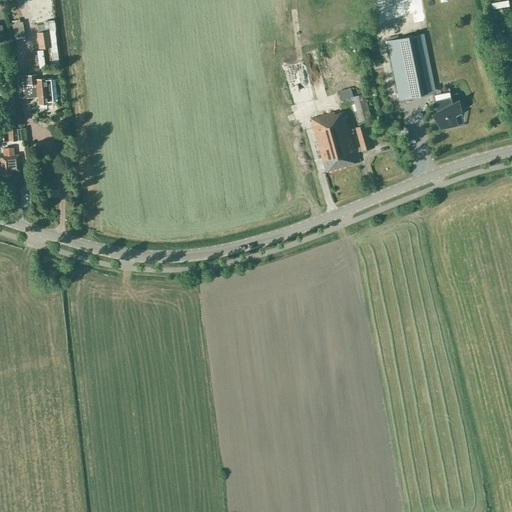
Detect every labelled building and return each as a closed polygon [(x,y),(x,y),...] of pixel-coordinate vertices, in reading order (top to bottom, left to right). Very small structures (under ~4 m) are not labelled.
[(52,0),(28,0),(30,23),(54,21),(52,0)] [(388,17),(400,15),(398,1),(393,2),(393,4),(386,5),(388,17)] [(20,11),(10,12),(15,40),(25,38),(20,11)] [(490,13),(492,21),(499,19),(496,11),(490,13)] [(8,17),(0,18),(0,39),(11,37),(8,17)] [(43,25),(44,31),(36,32),(38,49),(49,47),(52,67),(59,66),(54,24),(43,25)] [(387,41),(400,100),(436,93),(424,34),(387,41)] [(44,79),(44,78),(36,79),(35,74),(25,75),(17,76),(19,97),(37,95),(38,104),(47,103),(53,102),(50,78),(44,79)] [(393,96),(391,82),(384,83),(385,97),(393,96)] [(449,85),(451,99),(436,102),(438,112),(433,115),(439,123),(440,122),(441,128),(457,125),(454,114),(460,110),(461,112),(474,104),(462,82),(449,85)] [(353,97),(351,88),(339,91),(341,100),(353,97)] [(371,117),(365,94),(353,97),(359,120),(371,117)] [(365,125),(355,127),(361,146),(354,148),(344,111),(335,114),(334,112),(311,118),(326,172),(360,162),(357,152),(362,150),(371,148),(365,125)] [(9,141),(22,140),(21,129),(8,130),(9,141)] [(19,171),(18,155),(13,155),(13,148),(3,149),(3,159),(0,159),(1,175),(11,174),(10,171),(19,171)]
